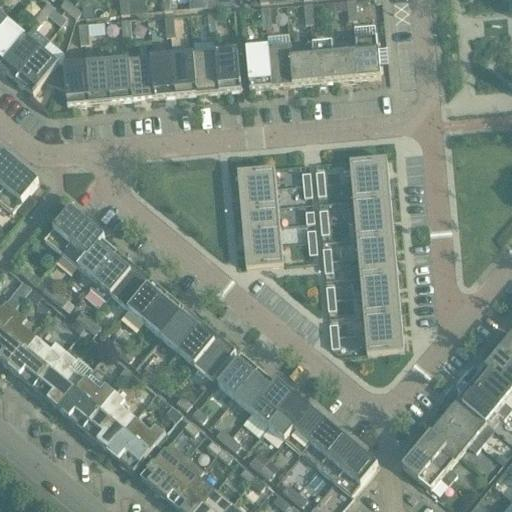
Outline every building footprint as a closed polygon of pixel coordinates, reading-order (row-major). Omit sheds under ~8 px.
[(129,8),(128,0),(119,0),(120,9),(129,8)] [(216,11),(215,1),(206,1),(207,12),(216,11)] [(68,17),(74,10),(66,4),(61,10),(68,17)] [(356,14),(356,4),(347,5),(348,15),(356,14)] [(173,15),(172,5),(163,5),(164,16),(173,15)] [(48,21),(55,14),(48,7),(41,15),(48,21)] [(130,19),(129,8),(120,9),(121,19),(130,19)] [(313,18),(313,8),(304,9),(305,19),(313,18)] [(82,17),(74,10),(68,17),(77,24),(82,17)] [(270,22),(270,12),(261,13),(262,23),(270,22)] [(357,25),(356,14),(348,15),(349,25),(357,25)] [(42,29),(48,21),(41,15),(35,23),(42,29)] [(217,27),(216,17),(208,18),(209,28),(217,27)] [(314,29),(313,18),(305,19),(306,29),(314,29)] [(0,37),(9,27),(0,19),(0,37)] [(174,31),(173,21),(165,21),(166,32),(174,31)] [(271,33),(270,22),(262,23),(263,33),(271,33)] [(131,35),(130,25),(122,25),(123,35),(131,35)] [(0,71),(25,41),(9,27),(0,37),(0,71)] [(218,37),(217,27),(209,28),(210,38),(218,37)] [(88,39),(87,29),(79,29),(80,39),(88,39)] [(175,41),(174,31),(166,32),(167,42),(175,41)] [(132,45),(131,35),(123,35),(124,46),(132,45)] [(89,49),(88,39),(80,39),(81,50),(89,49)] [(0,71),(16,85),(42,55),(25,41),(0,71)] [(381,82),(378,42),(355,45),(359,84),(381,82)] [(359,84),(355,45),(333,47),(337,86),(359,84)] [(337,86),(333,47),(312,48),(316,88),(337,86)] [(316,88),(312,48),(290,50),(294,90),(316,88)] [(294,90),(290,50),(269,52),(272,92),(294,90)] [(272,92),(269,52),(246,54),(250,94),(272,92)] [(55,91),(61,71),(42,55),(16,85),(34,100),(44,88),(55,91)] [(242,95),(238,55),(216,57),(219,97),(242,95)] [(219,97),(216,57),(194,59),(198,99),(219,97)] [(198,99),(194,59),(172,61),(176,101),(198,99)] [(176,101),(172,61),(151,63),(155,103),(176,101)] [(155,103),(151,63),(130,65),(133,105),(155,103)] [(133,105),(130,65),(108,67),(112,107),(133,105)] [(112,107),(108,67),(87,69),(90,109),(112,107)] [(90,109),(87,69),(61,71),(55,91),(66,95),(68,111),(90,109)] [(0,199),(22,173),(5,158),(2,161),(3,161),(0,165),(0,199)] [(361,165),(350,166),(352,186),(389,183),(388,163),(361,165)] [(0,207),(13,218),(37,190),(39,187),(22,173),(0,199),(0,207)] [(264,174),(238,176),(240,196),(277,193),(275,173),(264,174)] [(324,177),(316,177),(317,189),(325,188),(324,177)] [(311,178),(303,179),(304,191),(312,190),(311,178)] [(389,183),(352,186),(354,205),(391,202),(389,183)] [(325,188),(317,189),(318,201),(326,200),(325,188)] [(312,190),(304,191),(305,203),(313,202),(312,190)] [(277,193),(240,196),(242,215),(279,212),(277,193)] [(391,202),(354,205),(355,224),(393,221),(391,202)] [(279,212),(242,215),(243,235),(280,231),(279,212)] [(62,259),(88,228),(71,213),(44,245),(62,259)] [(328,215),(320,216),(321,228),(329,227),(328,215)] [(314,216),(306,217),(307,229),(315,228),(314,216)] [(393,221),(355,224),(357,244),(394,240),(393,221)] [(329,227),(321,228),(322,240),(330,239),(329,227)] [(78,273),(102,244),(103,245),(105,242),(88,228),(62,259),(78,273)] [(280,231),(243,235),(245,254),(282,250),(280,231)] [(316,235),(308,236),(309,248),(317,247),(316,235)] [(394,240),(357,244),(359,263),(396,259),(394,240)] [(119,258),(103,245),(102,244),(78,273),(95,287),(119,258)] [(317,247),(309,248),(310,260),(318,259),(317,247)] [(282,250),(245,254),(247,274),(284,271),(282,250)] [(331,253),(323,254),(324,266),(332,265),(331,253)] [(112,301),(136,272),(119,258),(90,293),(92,294),(92,297),(102,306),(105,305),(106,307),(111,300),(112,301)] [(396,259),(359,263),(360,282),(398,279),(396,259)] [(332,265),(324,266),(324,267),(325,278),(333,277),(332,265)] [(34,277),(24,269),(19,275),(28,284),(34,277)] [(152,286),(136,272),(112,301),(128,315),(152,286)] [(398,279),(360,282),(362,301),(399,298),(398,279)] [(145,328),(169,300),(152,286),(128,315),(145,328)] [(58,297),(49,289),(43,296),(53,304),(58,297)] [(335,292),(327,292),(328,304),(336,304),(335,292)] [(68,305),(58,297),(53,304),(62,312),(68,305)] [(399,298),(362,301),(364,320),(401,317),(399,298)] [(162,343),(186,314),(169,300),(145,328),(162,343)] [(336,304),(328,304),(329,316),(337,315),(336,304)] [(0,333),(16,314),(6,305),(2,311),(0,309),(0,333)] [(0,365),(9,373),(37,340),(22,328),(27,322),(16,314),(0,333),(0,365)] [(178,356),(202,328),(186,314),(162,343),(178,356)] [(92,325),(82,317),(76,323),(86,332),(92,325)] [(401,317),(364,320),(366,339),(403,336),(401,317)] [(95,340),(101,333),(92,325),(86,332),(95,340)] [(195,370),(219,341),(202,328),(178,356),(195,370)] [(338,329),(330,330),(331,342),(339,341),(338,329)] [(403,336),(366,339),(367,359),(378,358),(405,356),(403,336)] [(31,396),(66,355),(56,347),(51,352),(37,340),(9,373),(24,385),(21,388),(31,396)] [(511,340),(500,355),(511,365),(511,340)] [(212,385),(236,356),(219,341),(195,370),(212,385)] [(339,341),(331,342),(332,354),(340,353),(339,341)] [(125,352),(115,345),(109,351),(119,359),(125,352)] [(135,361),(125,352),(119,359),(129,367),(135,361)] [(59,415),(87,382),(72,370),(77,364),(66,355),(31,396),(42,405),(44,403),(59,415)] [(511,365),(500,355),(486,372),(511,394),(511,365)] [(235,404),(259,375),(242,361),(218,390),(235,404)] [(158,380),(148,372),(143,379),(152,387),(158,380)] [(511,399),(511,394),(486,372),(472,388),(509,419),(511,415),(511,412),(505,407),(511,399)] [(252,418),(276,390),(275,389),(259,375),(235,404),(252,418)] [(168,389),(158,380),(152,387),(162,395),(168,389)] [(81,438),(116,397),(105,388),(101,394),(87,382),(59,415),(73,427),(71,429),(81,438)] [(268,432),(295,400),(277,386),(275,389),(276,390),(252,418),(268,432)] [(509,419),(472,388),(458,405),(487,429),(496,418),(504,424),(509,419)] [(109,456),(136,423),(122,411),(126,405),(116,397),(81,438),(92,447),(94,444),(109,456)] [(285,446),(311,414),(295,400),(268,432),(285,446)] [(187,416),(192,409),(183,401),(177,407),(187,416)] [(487,429),(458,405),(444,421),(481,452),(485,447),(478,440),(487,429)] [(208,422),(198,413),(192,420),(202,428),(208,422)] [(302,459),(328,428),(311,414),(285,446),(302,459)] [(481,452),(444,421),(430,438),(459,462),(469,451),(477,458),(481,452)] [(132,480),(166,439),(155,430),(151,435),(136,423),(109,456),(123,468),(121,471),(132,480)] [(199,434),(189,426),(184,432),(194,440),(199,434)] [(318,473),(345,442),(328,428),(302,459),(318,473)] [(232,442),(222,434),(217,441),(226,449),(232,442)] [(459,462),(430,438),(417,455),(453,485),(458,480),(450,473),(459,462)] [(242,450),(232,442),(226,449),(236,457),(242,450)] [(335,487),(361,456),(345,442),(318,473),(335,487)] [(223,454),(212,445),(207,451),(218,460),(223,454)] [(158,497),(187,461),(171,448),(144,481),(141,483),(158,497)] [(233,462),(223,454),(218,460),(228,468),(233,462)] [(453,485),(417,455),(402,472),(431,496),(441,484),(449,491),(453,485)] [(352,502),(376,473),(378,470),(361,456),(335,487),(352,502)] [(175,511),(200,482),(199,482),(204,476),(187,461),(158,497),(175,511)] [(265,470),(255,461),(250,468),(259,476),(265,470)] [(269,484),(275,478),(265,470),(259,476),(269,484)] [(256,481),(246,473),(240,479),(251,488),(256,481)] [(266,490),(256,481),(251,488),(261,496),(266,490)] [(175,511),(202,511),(216,496),(200,482),(175,511)] [(298,497),(289,489),(283,496),(293,504),(298,497)] [(230,511),(233,510),(216,496),(202,511),(230,511)] [(302,511),(308,505),(298,497),(293,504),(302,511)] [(286,511),(289,509),(279,500),(274,507),(280,511),(286,511)]
